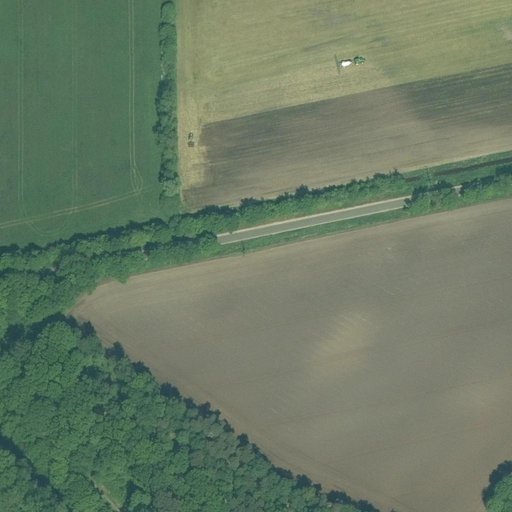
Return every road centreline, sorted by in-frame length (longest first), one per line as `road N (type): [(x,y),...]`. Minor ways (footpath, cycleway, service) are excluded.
road 1 (unclassified): [(0,284),(511,181)]
road 2 (unclassified): [(0,390),(114,511)]
